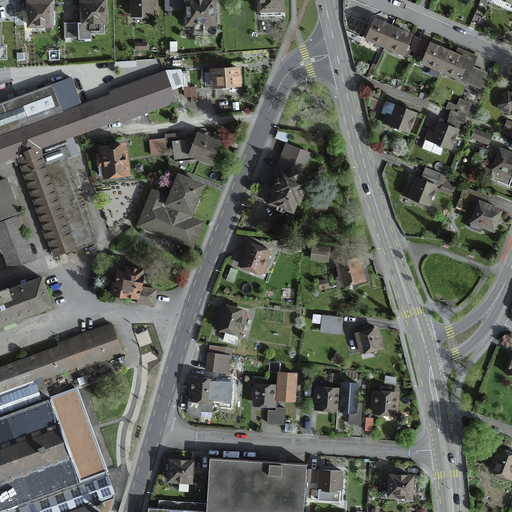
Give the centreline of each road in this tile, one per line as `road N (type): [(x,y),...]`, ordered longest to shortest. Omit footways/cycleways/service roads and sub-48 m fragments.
road 1 (secondary): [(336,50),(290,72),(278,91),(205,281),(158,437)]
road 2 (secondary): [(336,50),(373,198),(425,351)]
road 3 (residential): [(445,454),(158,437)]
road 4 (residential): [(511,60),(371,0)]
